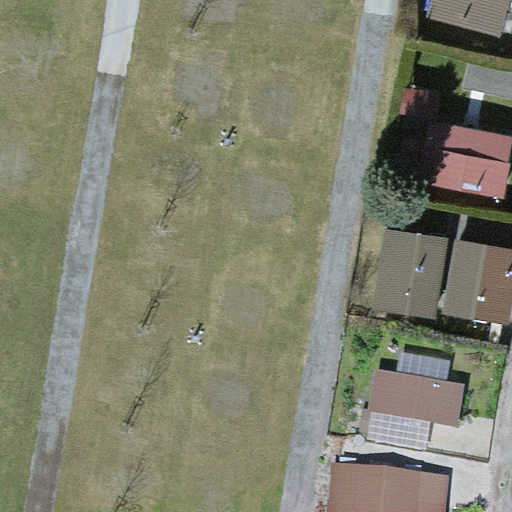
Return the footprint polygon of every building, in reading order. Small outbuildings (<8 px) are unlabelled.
[(511,0),(431,0),(429,9),(502,29),(509,0),(511,0)] [(511,123),(432,116),(426,184),(511,191),(511,123)] [(374,299),(440,309),(453,228),(387,218),(374,299)] [(449,312),(511,314),(511,236),(453,234),(449,312)] [(371,444),(459,447),(461,378),(374,374),(371,444)] [(334,511),(448,511),(450,468),(337,463),(334,511)]
